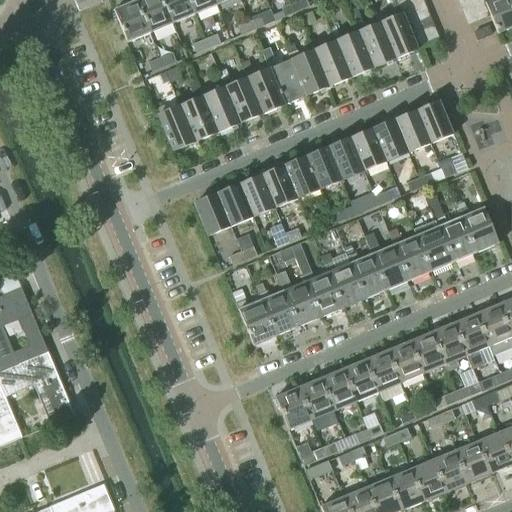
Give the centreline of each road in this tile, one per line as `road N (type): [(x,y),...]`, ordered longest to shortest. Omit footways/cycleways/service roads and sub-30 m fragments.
road 1 (residential): [(112,213),(511,49)]
road 2 (residential): [(136,511),(0,174)]
road 3 (residential): [(511,275),(192,409)]
road 4 (tertiary): [(192,409),(112,213)]
road 5 (tertiary): [(112,213),(31,18)]
